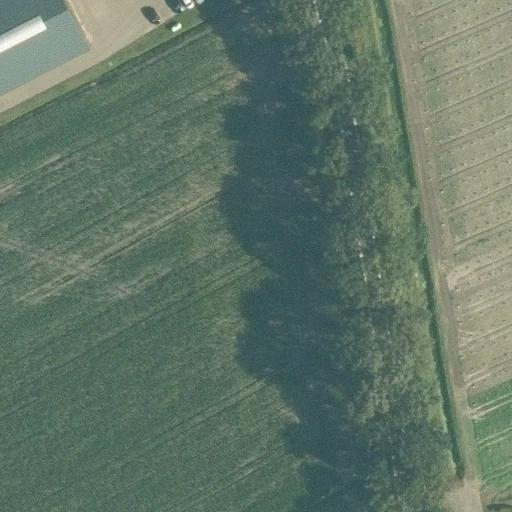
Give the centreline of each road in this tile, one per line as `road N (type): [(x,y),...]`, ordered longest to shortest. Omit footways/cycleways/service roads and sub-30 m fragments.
road 1 (unclassified): [(391,511),(292,0)]
road 2 (unknown): [(132,10),(77,52),(0,93)]
